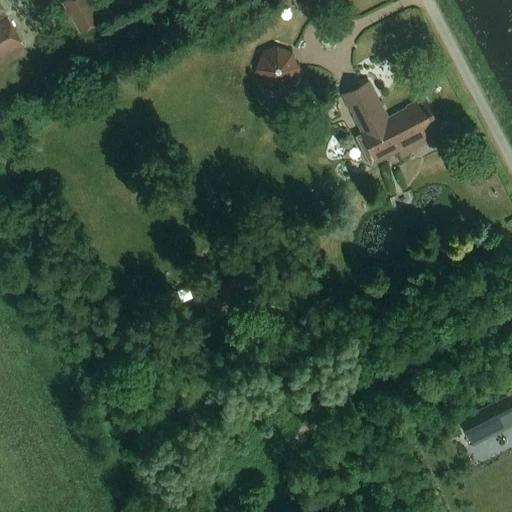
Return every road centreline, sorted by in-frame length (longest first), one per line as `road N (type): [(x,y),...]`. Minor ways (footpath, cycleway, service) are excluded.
road 1 (track): [(511,312),(326,402),(305,421),(272,511)]
road 2 (unclassified): [(511,172),(422,0)]
